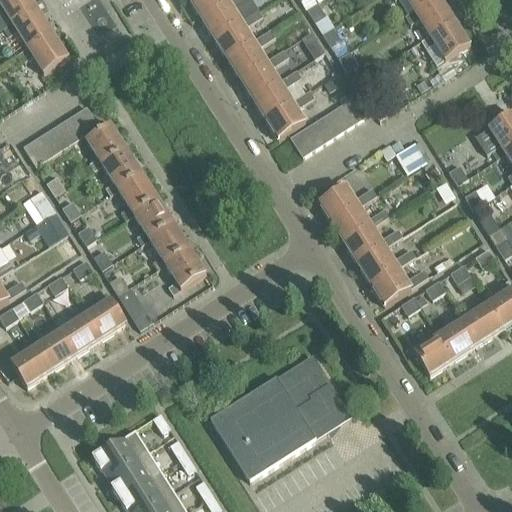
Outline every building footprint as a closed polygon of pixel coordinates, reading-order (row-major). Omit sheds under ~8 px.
[(1,0),(0,1),(0,12),(1,12),(12,28),(12,29),(37,13),(28,0),(1,0)] [(68,0),(86,33),(103,23),(91,0),(68,0)] [(200,22),(226,5),(223,0),(189,0),(187,2),(200,22)] [(213,42),(239,25),(231,12),(249,1),(248,0),(234,0),(227,5),(226,5),(200,22),(213,42)] [(297,0),(306,14),(317,7),(312,0),(297,0)] [(400,0),(403,0),(413,15),(414,16),(438,0),(391,0),(394,4),(400,0)] [(414,16),(413,15),(405,21),(410,29),(419,23),(429,40),(430,40),(454,25),(438,0),(414,16)] [(306,14),(322,39),(333,32),(317,7),(306,14)] [(12,29),(12,28),(3,34),(8,42),(17,36),(27,53),(28,53),(52,38),(37,13),(12,29)] [(257,14),(239,25),(213,42),(226,63),(252,46),(244,33),(262,22),(257,14)] [(470,50),(454,25),(430,40),(429,40),(421,45),(426,53),(434,48),(445,65),(444,65),(445,66),(437,72),(446,87),(458,79),(449,64),(470,50)] [(333,32),(322,39),(330,52),(341,45),(333,32)] [(252,46),(226,63),(239,83),(265,66),(257,53),(275,42),(270,35),(252,46)] [(68,63),(52,38),(28,53),(27,53),(19,58),(24,66),(19,70),(30,88),(68,63)] [(239,83),(251,103),(278,86),(270,74),(289,61),(284,54),(265,66),(239,83)] [(348,57),(338,63),(346,77),(357,70),(348,57)] [(278,86),(251,103),(264,124),(291,107),(283,94),(302,82),(297,74),(278,87),(278,86)] [(364,81),(353,88),(362,101),(373,95),(364,81)] [(278,144),(304,128),(296,114),(314,103),(309,96),(291,107),(264,124),(278,144)] [(365,122),(353,102),(343,109),(355,128),(365,122)] [(394,104),(383,111),(388,118),(398,112),(394,104)] [(343,109),(332,115),(345,135),(355,128),(343,109)] [(332,115),(322,122),(334,142),(345,135),(332,115)] [(89,138),(76,118),(66,125),(78,144),(89,138)] [(505,159),(511,153),(511,118),(488,134),(488,135),(489,134),(500,151),(491,156),(497,164),(505,159)] [(322,122),(311,129),(324,148),(334,142),(322,122)] [(78,144),(66,125),(55,131),(68,151),(78,144)] [(102,170),(127,155),(111,129),(85,146),(86,147),(87,146),(97,163),(89,168),(94,176),(102,171),(102,170)] [(311,129),(301,136),(313,155),(324,148),(311,129)] [(68,151),(55,131),(45,138),(57,158),(68,151)] [(301,136),(290,143),(302,162),(313,155),(301,136)] [(57,158),(45,138),(34,145),(47,164),(57,158)] [(391,148),(380,155),(386,164),(394,159),(404,154),(398,144),(391,148)] [(47,164),(34,145),(23,152),(35,172),(47,164)] [(404,154),(394,159),(407,179),(426,168),(427,167),(415,147),(404,154)] [(110,201),(118,196),(118,195),(143,179),(127,155),(102,170),(102,171),(113,188),(105,193),(110,201)] [(459,170),(448,177),(457,190),(467,183),(459,170)] [(7,171),(0,175),(0,184),(3,190),(14,182),(7,171)] [(435,171),(425,177),(432,189),(442,182),(435,171)] [(134,220),(158,204),(143,179),(118,195),(118,196),(129,212),(120,218),(125,226),(134,220)] [(54,202),(65,195),(57,182),(46,188),(54,202)] [(331,229),(358,212),(376,201),(371,193),(353,205),(345,191),(318,208),(331,229)] [(42,195),(30,202),(43,224),(56,217),(42,195)] [(464,201),(473,215),(483,208),(475,195),(464,201)] [(149,245),(174,229),(158,204),(134,220),(144,237),(136,242),(141,251),(150,245),(149,245)] [(72,206),(62,213),(70,226),(81,220),(72,206)] [(366,225),(358,212),(331,229),(344,249),(371,232),(389,221),(384,214),(366,225)] [(36,229),(35,230),(40,238),(48,251),(69,238),(56,217),(43,224),(36,229)] [(480,226),(488,239),(498,233),(490,219),(480,226)] [(157,275),(165,270),(165,269),(190,254),(174,229),(149,245),(150,245),(160,262),(152,267),(157,275)] [(35,230),(24,237),(29,245),(40,238),(35,230)] [(88,231),(77,238),(86,251),(97,244),(88,231)] [(371,232),(344,249),(357,270),(384,253),(402,241),(397,234),(379,245),(371,232)] [(511,255),(506,246),(496,251),(504,264),(511,258),(511,255)] [(370,290),(404,268),(415,262),(410,254),(392,266),(384,253),(357,270),(370,290)] [(165,269),(165,270),(176,287),(167,292),(173,300),(206,279),(190,254),(165,269)] [(481,273),(495,264),(488,254),(475,262),(481,273)] [(104,256),(93,262),(102,276),(112,269),(104,256)] [(0,270),(0,281),(12,273),(8,266),(0,270)] [(79,285),(92,276),(86,266),(73,274),(79,285)] [(404,268),(370,290),(384,311),(410,294),(410,293),(428,282),(423,275),(405,286),(400,277),(407,273),(404,268)] [(470,280),(463,270),(450,278),(457,289),(470,280)] [(68,292),(61,281),(48,290),(54,300),(68,292)] [(117,301),(127,295),(128,294),(120,281),(109,287),(117,301)] [(438,285),(425,294),(432,305),(445,296),(438,285)] [(488,309),(504,334),(511,328),(511,291),(508,285),(499,290),(505,298),(488,309)] [(0,292),(0,310),(8,305),(25,294),(21,286),(3,298),(0,292)] [(126,329),(105,296),(97,302),(103,310),(86,321),(85,321),(101,346),(126,329)] [(36,297),(23,306),(30,316),(43,308),(36,297)] [(422,300),(416,304),(421,312),(427,308),(422,300)] [(407,320),(421,312),(416,304),(414,301),(400,310),(407,320)] [(463,325),(479,350),(504,334),(488,309),(483,301),(475,306),(480,314),(464,325),(463,325)] [(85,321),(86,321),(81,312),(73,317),(78,326),(61,336),(61,337),(77,361),(101,346),(85,321)] [(18,324),(12,313),(0,320),(0,324),(5,332),(18,324)] [(456,330),(439,341),(438,341),(454,365),(479,350),(463,325),(464,325),(458,316),(450,321),(456,330)] [(153,328),(147,317),(134,326),(140,336),(153,328)] [(53,342),(37,352),(36,352),(52,377),(77,361),(61,337),(61,336),(56,328),(48,333),(53,342)] [(438,341),(439,341),(434,332),(425,337),(431,346),(414,356),(414,355),(412,356),(429,382),(454,365),(438,341)] [(37,352),(31,344),(23,349),(28,357),(12,368),(11,367),(10,368),(26,393),(52,377),(36,352),(37,352)] [(211,426),(250,487),(351,422),(312,362),(211,426)] [(162,439),(170,434),(160,419),(153,424),(162,439)] [(107,483),(148,456),(135,435),(93,462),(100,473),(101,473),(107,483)] [(170,451),(179,465),(187,461),(178,446),(170,451)] [(119,503),(161,477),(148,456),(107,483),(113,492),(112,493),(119,503)] [(187,461),(179,465),(188,480),(196,475),(187,461)] [(150,511),(174,497),(161,477),(119,503),(124,511),(150,511)] [(205,506),(212,501),(203,487),(196,492),(205,506)] [(183,511),(174,497),(150,511),(183,511)] [(219,511),(212,501),(205,506),(208,511),(219,511)]
